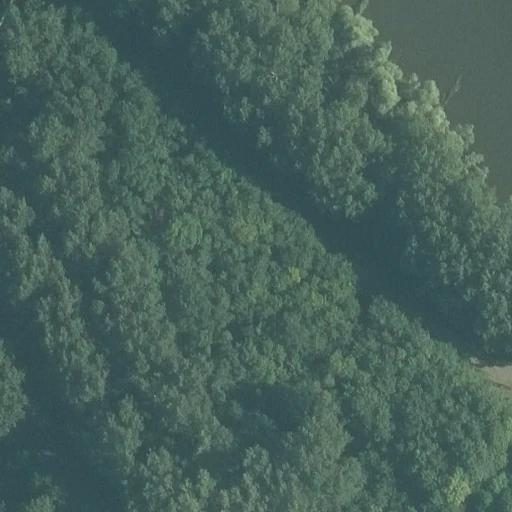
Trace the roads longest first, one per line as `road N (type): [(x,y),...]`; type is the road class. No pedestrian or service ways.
road 1 (unknown): [(38,0),(372,319),(470,387),(511,399)]
road 2 (tertiary): [(81,511),(0,377)]
